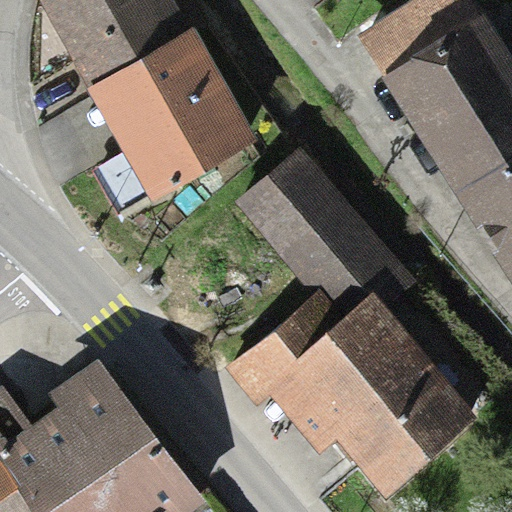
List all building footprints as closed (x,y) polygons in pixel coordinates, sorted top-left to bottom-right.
[(94,104),(186,50),(156,0),(73,0),(44,18),(94,104)] [(433,0),(357,52),(389,99),(475,40),(447,0),(433,0)] [(511,93),(475,40),(389,99),(511,277),(511,93)] [(186,50),(94,104),(156,209),(248,155),(186,50)] [(244,214),(317,308),(346,345),(378,321),(408,297),(305,166),(244,214)] [(317,308),(235,372),(311,469),(335,451),(382,511),(386,511),(474,444),(378,321),(346,345),(317,308)] [(0,497),(8,507),(11,511),(181,511),(189,506),(92,378),(47,412),(57,426),(0,468),(0,497)]
